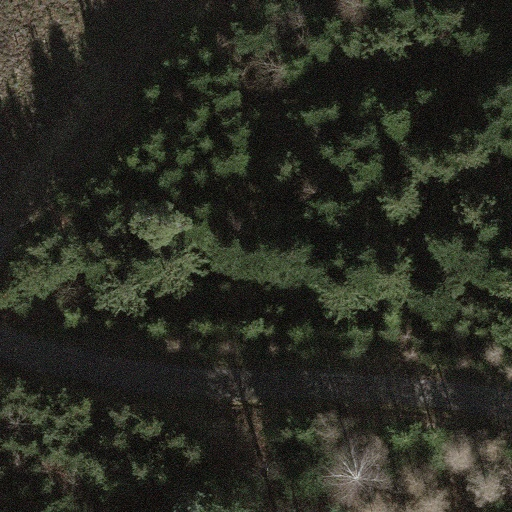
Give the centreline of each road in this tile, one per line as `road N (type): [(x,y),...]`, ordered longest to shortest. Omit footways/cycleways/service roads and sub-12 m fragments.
road 1 (track): [(0,345),(138,381),(417,392),(511,406)]
road 2 (track): [(186,0),(136,79),(0,243)]
